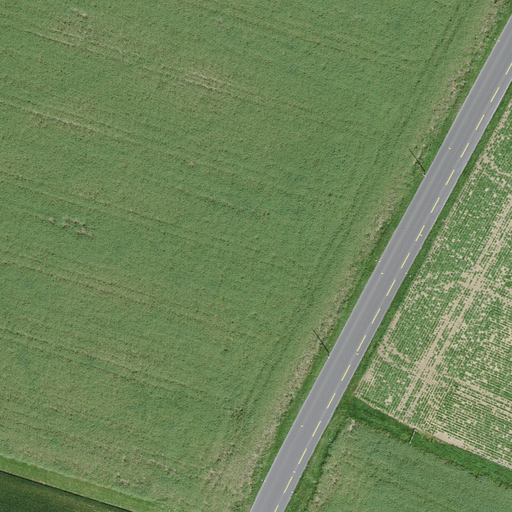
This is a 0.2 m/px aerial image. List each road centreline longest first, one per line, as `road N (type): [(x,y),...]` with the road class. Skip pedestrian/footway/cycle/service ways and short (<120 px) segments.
road 1 (secondary): [(268,511),(511,49)]
road 2 (track): [(327,393),(511,472)]
